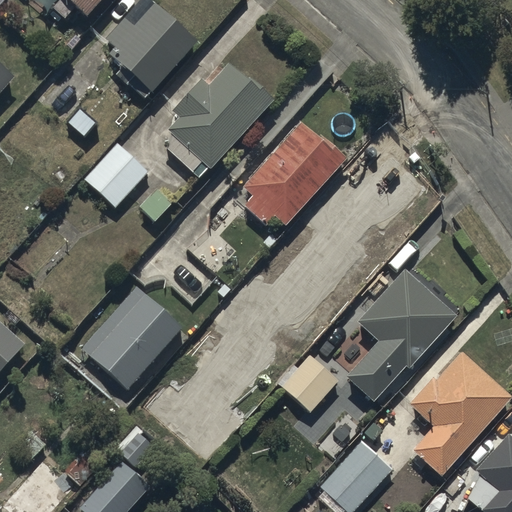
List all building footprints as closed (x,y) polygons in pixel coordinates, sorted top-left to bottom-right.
[(57,0),(63,4),(52,16),(64,27),(75,16),(84,24),(105,0),(57,0)] [(144,4),(104,49),(114,58),(108,64),(150,102),(196,52),(144,4)] [(0,90),(13,76),(0,64),(0,90)] [(245,90),(228,74),(209,95),(200,87),(170,121),(177,128),(167,139),(174,145),(165,155),(199,185),(207,176),(210,179),(273,110),(248,87),(245,90)] [(342,167),(299,131),(242,198),(252,206),(244,215),(267,234),(274,226),(284,235),(342,167)] [(117,150),(84,185),(114,213),(147,178),(117,150)] [(169,210),(155,198),(138,217),(153,229),(169,210)] [(352,308),(413,241),(389,218),(386,222),(366,204),(340,232),(329,222),(296,258),(313,274),(304,283),(324,301),(328,296),(339,306),(344,301),(352,308)] [(252,273),(206,324),(233,349),(279,297),(252,273)] [(455,322),(405,278),(359,330),(379,348),(348,383),(376,407),(406,373),(408,375),(455,322)] [(137,289),(80,350),(123,391),(180,330),(137,289)] [(295,311),(274,333),(297,354),(317,332),(295,311)] [(0,377),(23,352),(0,331),(0,377)] [(433,435),(411,460),(440,485),(508,406),(458,362),(436,388),(433,386),(409,414),(433,435)] [(308,363),(281,393),(316,426),(338,402),(330,395),(336,389),(308,363)] [(511,511),(511,435),(511,436),(506,434),(475,469),(498,489),(480,508),(484,511),(511,511)] [(137,440),(119,459),(134,473),(151,454),(137,440)] [(361,449),(336,474),(361,498),(386,473),(361,449)] [(42,462),(2,506),(8,511),(51,511),(72,489),(42,462)] [(120,469),(80,511),(134,511),(149,496),(120,469)]
